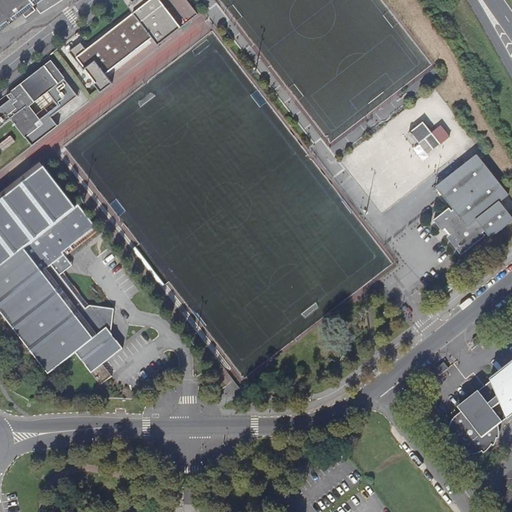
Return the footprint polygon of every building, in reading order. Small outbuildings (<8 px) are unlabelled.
[(0,0),(0,32),(1,32),(8,26),(23,15),(24,14),(27,18),(37,10),(41,14),(62,0),(0,0)] [(112,84),(121,97),(200,43),(186,22),(196,15),(186,0),(131,0),(126,3),(133,13),(84,47),(81,42),(70,49),(100,93),(112,84)] [(8,26),(1,32),(2,33),(3,34),(6,32),(13,29),(22,25),(28,21),(26,18),(23,15),(8,26)] [(0,126),(11,118),(32,145),(58,125),(51,116),(78,95),(51,61),(7,95),(10,99),(0,106),(0,126)] [(0,106),(10,99),(7,95),(0,99),(0,106)] [(425,139),(434,150),(449,138),(440,126),(432,133),(424,121),(408,133),(411,136),(413,135),(419,143),(425,139)] [(13,136),(2,145),(7,152),(18,143),(13,136)] [(428,154),(434,150),(425,139),(419,143),(428,154)] [(511,221),(511,216),(501,202),(500,201),(509,194),(478,153),(438,185),(452,203),(450,205),(453,209),(452,210),(448,207),(434,219),(443,231),(445,229),(449,233),(447,236),(461,255),(486,235),(483,232),(485,231),(491,237),(511,221)] [(0,203),(0,315),(47,376),(75,355),(100,387),(112,379),(102,366),(122,351),(111,336),(111,331),(107,330),(107,319),(100,317),(100,309),(89,308),(63,274),(65,259),(85,243),(98,233),(78,207),(75,210),(44,170),(8,197),(0,203)] [(436,186),(450,205),(452,203),(438,185),(436,186)] [(65,259),(63,274),(72,266),(65,259)] [(107,319),(113,318),(114,309),(100,309),(100,317),(107,319)] [(299,352),(294,345),(289,338),(282,343),(287,350),(273,361),(283,375),(304,359),(310,366),(331,350),(321,337),(320,335),(306,346),(299,352)] [(301,339),(294,345),(299,352),(306,346),(301,339)] [(439,376),(448,368),(444,362),(434,371),(439,376)] [(493,387),(461,412),(458,415),(453,418),(450,423),(448,428),(448,433),(448,438),(450,442),(452,446),(456,450),(460,452),(463,454),(467,455),(471,455),(475,454),(478,453),(482,451),(484,454),(489,449),(492,445),(495,446),(498,436),(494,429),(499,425),(511,414),(511,364),(497,377),(495,376),(493,376),(492,376),(491,377),(490,380),(491,382),(493,387)] [(458,408),(461,412),(493,387),(491,382),(458,408)]
